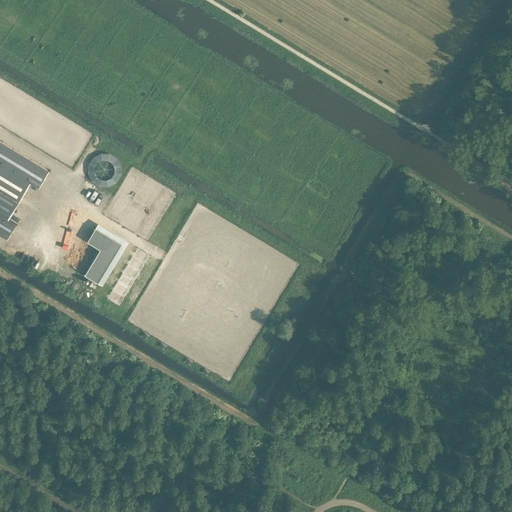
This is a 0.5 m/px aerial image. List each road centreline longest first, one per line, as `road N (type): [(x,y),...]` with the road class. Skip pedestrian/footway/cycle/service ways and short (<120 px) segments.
road 1 (unknown): [(511,240),(405,177),(255,422),(0,272)]
road 2 (unknown): [(507,0),(436,124),(441,145),(511,189)]
